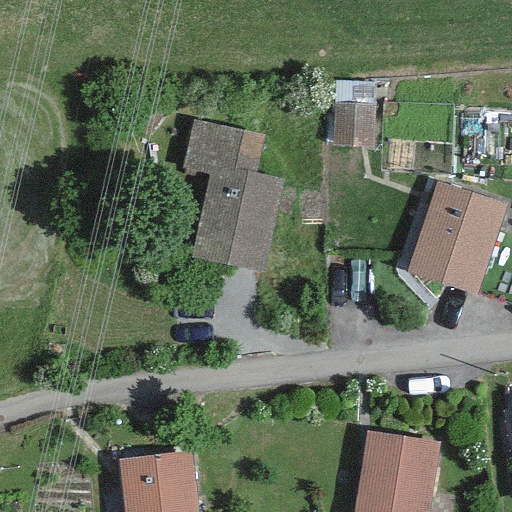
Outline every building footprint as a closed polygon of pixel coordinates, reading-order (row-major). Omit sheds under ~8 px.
[(372,145),(372,108),(336,107),(336,145),(372,145)] [(257,176),(264,137),(188,122),(179,171),(209,177),(193,259),(267,274),(285,181),(257,176)] [(437,181),(406,271),(481,297),(511,207),(437,181)] [(432,511),(442,441),(361,429),(349,511),(432,511)] [(198,511),(191,456),(117,465),(123,511),(198,511)]
